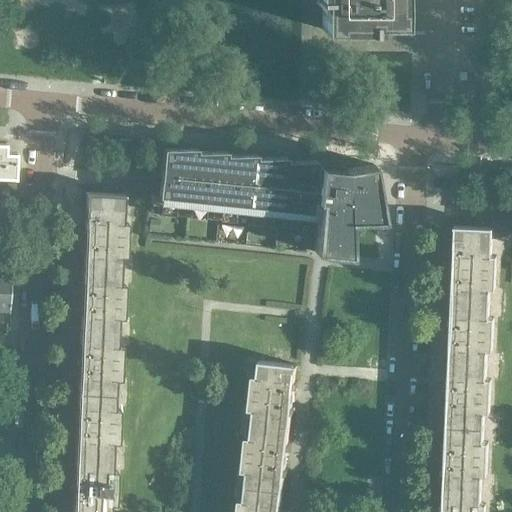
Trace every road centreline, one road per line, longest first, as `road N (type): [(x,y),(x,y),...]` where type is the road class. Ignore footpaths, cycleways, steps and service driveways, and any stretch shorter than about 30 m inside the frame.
road 1 (residential): [(28,511),(49,106)]
road 2 (residential): [(392,511),(412,139)]
road 3 (residential): [(412,139),(49,106)]
road 4 (residential): [(441,133),(441,0)]
